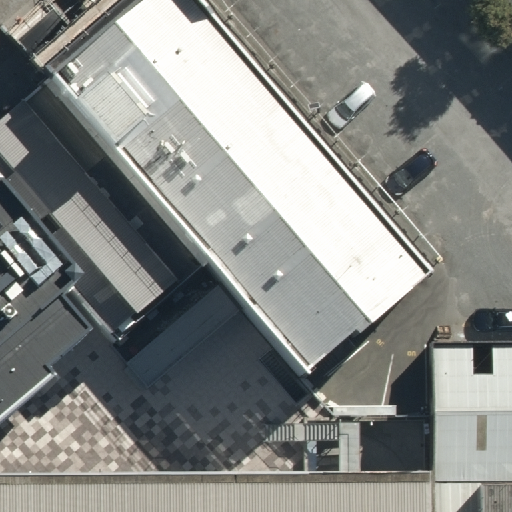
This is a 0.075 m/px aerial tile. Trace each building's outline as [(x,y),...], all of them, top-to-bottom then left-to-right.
[(185,0),(152,0),(52,87),(305,379),(425,276),(185,0)] [(0,216),(115,339),(198,267),(42,90),(0,127),(0,216)] [(0,425),(37,393),(29,384),(73,346),(42,311),(64,292),(0,218),(0,425)] [(511,511),(511,345),(431,347),(432,511),(511,511)] [(426,511),(426,470),(0,473),(0,511),(426,511)]
